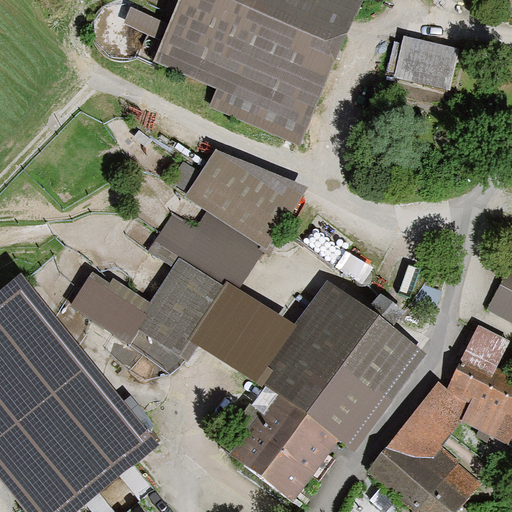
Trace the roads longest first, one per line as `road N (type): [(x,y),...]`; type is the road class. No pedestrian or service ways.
road 1 (track): [(328,188),(347,79),(368,38),(397,23),(511,36)]
road 2 (track): [(101,74),(0,182)]
